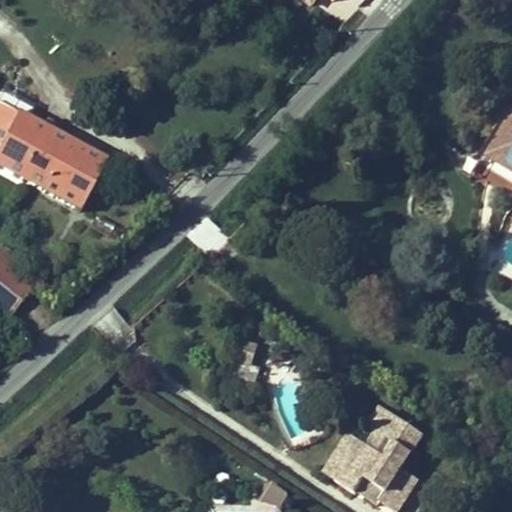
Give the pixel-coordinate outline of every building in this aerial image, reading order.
[(0,169),(78,213),(106,163),(0,105),(0,169)] [(511,125),(498,148),(511,156),(511,125)] [(489,161),(511,175),(511,156),(498,148),(489,161)] [(24,273),(0,255),(0,268),(17,281),(24,273)] [(17,281),(0,268),(0,307),(9,314),(27,290),(31,293),(41,279),(27,269),(24,273),(17,281)] [(238,344),(232,372),(242,374),(244,368),(255,371),(259,354),(245,351),(246,346),(238,344)] [(385,442),(397,424),(389,419),(376,437),(385,442)] [(374,458),(365,451),(339,487),(361,503),(371,489),(391,503),(387,510),(390,511),(408,511),(425,489),(409,477),(430,447),(397,424),(385,442),(374,458)] [(327,478),(339,487),(365,451),(353,442),(327,478)] [(267,481),(258,495),(279,509),(288,495),(267,481)]
